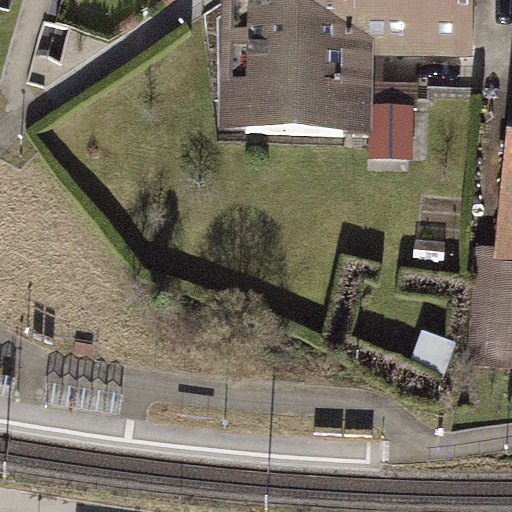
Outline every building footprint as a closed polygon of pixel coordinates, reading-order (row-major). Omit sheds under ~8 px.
[(207,0),(205,139),(355,142),(357,69),(457,71),(458,0),(207,0)] [(511,93),(499,256),(498,267),(511,268),(511,93)] [(409,113),(369,112),(368,159),(408,159),(409,113)] [(499,256),(477,254),(468,370),(511,373),(511,268),(498,267),(499,256)] [(0,374),(0,395),(16,398),(20,379),(0,374)] [(126,395),(49,383),(46,402),(123,414),(126,395)]
